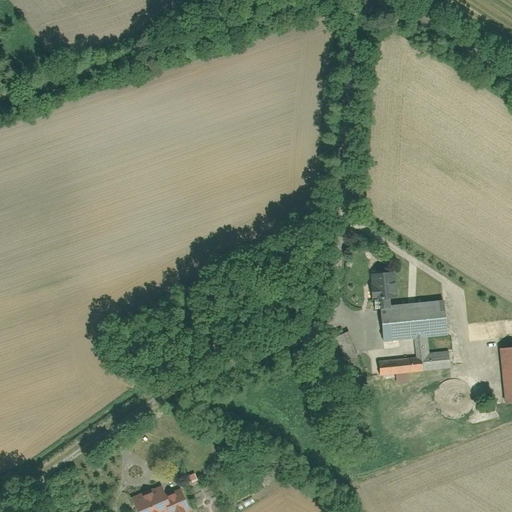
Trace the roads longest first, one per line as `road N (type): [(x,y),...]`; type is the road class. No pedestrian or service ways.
road 1 (residential): [(13,497),(169,394),(318,338),(330,326),(353,0)]
road 2 (residential): [(309,0),(0,102)]
road 3 (residential): [(511,80),(386,0)]
